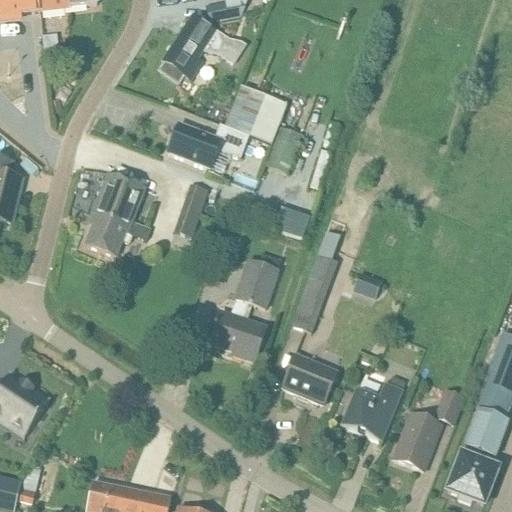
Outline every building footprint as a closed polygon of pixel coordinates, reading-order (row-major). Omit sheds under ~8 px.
[(0,0),(0,25),(20,23),(19,17),(40,15),(37,0),(0,0)] [(37,0),(40,15),(97,8),(95,0),(37,0)] [(223,0),(225,5),(205,9),(209,26),(246,18),(244,0),(223,0)] [(227,43),(192,20),(163,64),(164,65),(161,71),(162,77),(178,87),(184,78),(191,83),(202,65),(193,59),(197,52),(218,58),(227,43)] [(57,52),(45,54),(49,86),(60,84),(56,60),(58,60),(57,52)] [(226,130),(271,148),(286,109),(241,91),(226,130)] [(330,125),(323,148),(332,151),(339,128),(330,125)] [(167,157),(209,174),(217,154),(241,163),(250,140),(219,128),(214,142),(178,128),(167,157)] [(280,130),(264,169),(286,178),(301,139),(280,130)] [(321,153),(310,191),(319,194),(332,156),(321,153)] [(0,224),(12,228),(23,183),(12,181),(15,167),(0,163),(0,224)] [(108,177),(99,200),(119,208),(118,211),(135,218),(145,192),(108,177)] [(206,193),(190,187),(173,235),(192,242),(202,214),(200,213),(206,193)] [(119,208),(99,200),(88,228),(92,230),(84,249),(115,262),(121,246),(128,248),(131,239),(147,245),(151,233),(132,225),(135,218),(118,211),(119,208)] [(272,235),(301,244),(309,220),(280,210),(272,235)] [(291,329),(310,337),(337,267),(330,264),(339,241),(328,236),(291,329)] [(236,238),(231,241),(231,246),(236,249),(241,246),(241,241),(236,238)] [(241,362),(253,366),(259,346),(265,330),(244,323),(249,307),(263,312),(276,274),(278,274),(282,263),(262,256),(258,268),(246,264),(233,302),(235,303),(229,319),(220,316),(209,347),(242,358),(241,362)] [(359,276),(351,295),(374,304),(382,285),(359,276)] [(511,340),(501,336),(477,401),(509,413),(511,405),(511,340)] [(282,392),(323,409),(336,376),(296,359),(282,392)] [(0,424),(24,440),(23,442),(24,443),(50,404),(48,403),(47,405),(11,380),(10,378),(9,377),(0,390),(0,424)] [(340,430),(381,447),(382,445),(381,445),(402,395),(405,386),(392,380),(388,389),(385,388),(379,402),(355,393),(341,429),(340,428),(340,430)] [(435,422),(452,428),(462,403),(445,397),(435,422)] [(471,505),(483,509),(497,473),(485,469),(489,459),(494,461),(507,427),(478,416),(465,450),(466,450),(462,460),(461,459),(447,495),(459,500),(458,504),(470,508),(471,505)] [(393,463),(423,475),(430,456),(440,430),(410,418),(401,445),(393,463)] [(17,504),(32,508),(41,474),(32,471),(22,488),(17,504)] [(0,511),(15,511),(17,504),(22,488),(0,482),(0,511)] [(87,511),(168,511),(170,503),(92,487),(87,511)]
